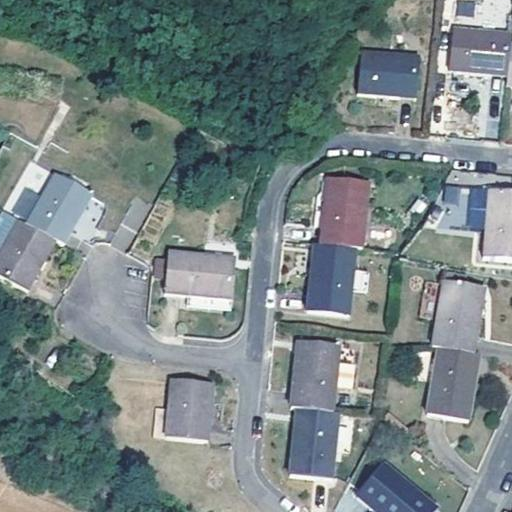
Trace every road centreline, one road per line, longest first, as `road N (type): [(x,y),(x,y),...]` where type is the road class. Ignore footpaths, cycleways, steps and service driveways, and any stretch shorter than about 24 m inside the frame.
road 1 (residential): [(272,511),(244,474),(271,191),(323,154),(511,167)]
road 2 (unknown): [(253,356),(138,332),(103,293),(98,264)]
